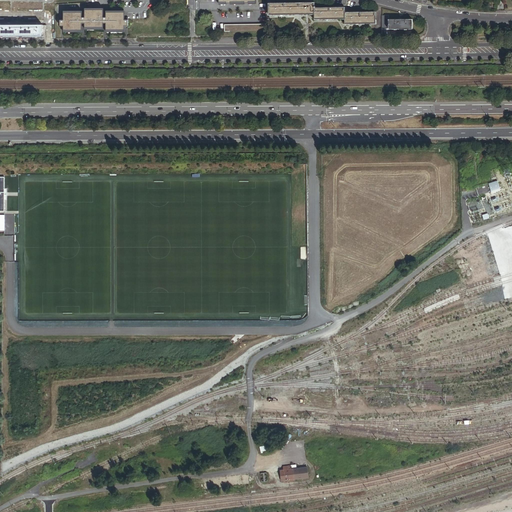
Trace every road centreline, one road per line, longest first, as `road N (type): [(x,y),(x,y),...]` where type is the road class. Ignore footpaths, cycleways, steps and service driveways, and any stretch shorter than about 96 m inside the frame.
road 1 (unknown): [(0,59),(511,56)]
road 2 (tertiary): [(438,44),(0,50)]
road 3 (unclassified): [(0,243),(10,259),(9,317),(23,331),(315,325)]
road 4 (primary): [(0,135),(312,133)]
road 5 (primary): [(310,109),(0,113)]
road 6 (unclassified): [(0,509),(22,497),(275,466)]
road 7 (primary): [(312,133),(511,132)]
road 8 (unclassified): [(312,133),(315,325)]
